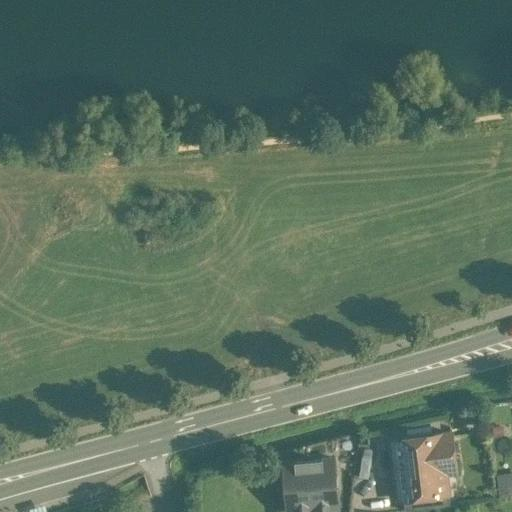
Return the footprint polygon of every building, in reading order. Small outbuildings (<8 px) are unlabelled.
[(488,407),(464,409),(466,423),(490,420),(488,407)] [(451,432),(392,439),(397,475),(400,475),(403,497),(405,496),(437,493),(436,491),(439,491),(439,489),(436,490),(433,464),(454,462),(451,432)] [(334,457),(309,459),(314,509),(340,507),(334,457)] [(288,511),(314,509),(309,459),(283,462),(288,511)] [(511,493),(511,470),(495,473),(499,495),(511,493)] [(437,493),(405,496),(407,510),(450,505),(448,490),(439,491),(436,491),(437,493)]
